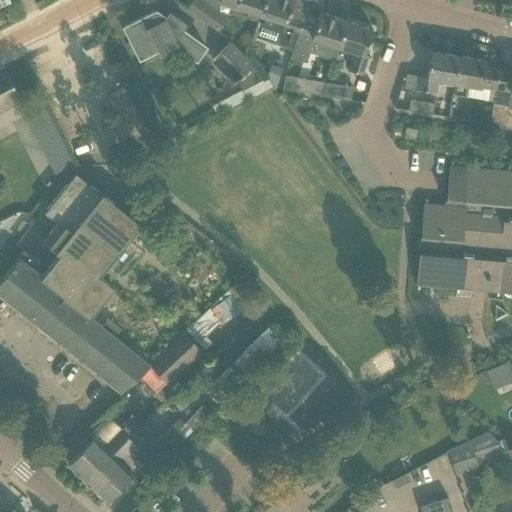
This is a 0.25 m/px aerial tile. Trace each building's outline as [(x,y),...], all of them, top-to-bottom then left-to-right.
[(258,22),(265,0),(200,0),(192,0),(187,8),(218,30),(234,7),(247,11),(245,17),(258,22)] [(265,0),(258,22),(256,27),(278,35),(275,45),(292,51),(297,33),(298,33),(302,21),(304,17),(290,12),(294,0),(265,0)] [(182,31),(187,24),(169,11),(164,18),(158,21),(154,12),(124,27),(139,58),(157,49),(175,43),(175,44),(196,59),(205,47),(182,31)] [(302,21),(298,33),(338,47),(347,22),(320,13),(316,26),(302,21)] [(373,31),(347,22),(338,47),(355,53),(349,71),(362,76),(368,57),(365,55),(373,31)] [(265,78),(252,66),(253,65),(229,43),(212,61),(235,83),(242,90),(265,78)] [(458,56),(431,52),(426,78),(418,77),(416,90),(435,93),(437,80),(454,83),(458,56)] [(454,83),(451,96),(466,98),(467,85),(494,89),(495,89),(497,77),(483,75),(485,61),(458,56),(454,83)] [(3,67),(4,67),(3,65),(1,66),(0,66),(0,110),(21,99),(3,67)] [(271,89),(275,90),(281,69),(270,65),(265,79),(268,84),(271,89)] [(497,77),(495,89),(502,90),(506,91),(511,91),(511,74),(511,79),(497,77)] [(326,83),(284,76),(282,88),(322,95),(326,83)] [(353,87),(326,83),(322,95),(350,100),(353,87)] [(433,115),(434,104),(410,100),(409,111),(433,115)] [(28,116),(27,117),(55,173),(73,164),(45,108),(28,116)] [(404,138),(414,140),(416,129),(405,128),(404,138)] [(420,250),(417,284),(419,284),(430,285),(435,286),(457,287),(458,288),(471,289),(496,291),(498,291),(502,291),(503,293),(504,295),(506,296),(507,297),(509,297),(511,297),(511,296),(511,171),(508,171),(507,171),(469,168),(467,168),(452,166),(450,166),(448,193),(448,195),(447,197),(447,198),(448,198),(447,206),(444,205),(426,204),(424,204),(421,238),(420,250)] [(107,319),(102,326),(89,316),(112,286),(98,274),(139,223),(102,193),(101,194),(75,173),(44,212),(57,223),(43,241),(59,254),(42,275),(26,263),(32,257),(24,250),(0,280),(0,296),(119,392),(149,364),(143,359),(147,355),(131,342),(128,347),(114,336),(120,329),(107,319)] [(221,303),(211,310),(223,325),(243,311),(231,296),(221,303)] [(248,370),(282,338),(271,326),(236,357),(248,370)] [(183,332),(161,353),(153,361),(150,364),(167,384),(201,351),(183,332)] [(511,372),(510,367),(491,374),(498,393),(511,387),(511,372)] [(133,415),(121,426),(124,429),(131,435),(142,424),(133,415)] [(109,439),(121,426),(113,418),(100,431),(109,439)] [(171,425),(143,453),(156,466),(184,438),(171,425)] [(104,446),(94,437),(68,464),(83,480),(88,486),(90,484),(90,485),(107,468),(101,462),(113,451),(114,452),(128,438),(119,430),(104,446)] [(498,449),(488,431),(447,451),(455,474),(478,467),(475,457),(498,449)] [(136,446),(128,438),(114,452),(113,451),(101,462),(107,468),(90,485),(105,500),(131,474),(119,463),(136,446)] [(341,461),(329,447),(294,479),(308,494),(335,470),(334,468),(341,461)] [(410,481),(406,472),(390,480),(395,489),(410,481)] [(423,511),(452,511),(448,498),(422,506),(423,511)] [(14,511),(11,509),(10,510),(0,501),(0,511),(14,511)] [(365,511),(362,503),(347,508),(348,511),(365,511)]
